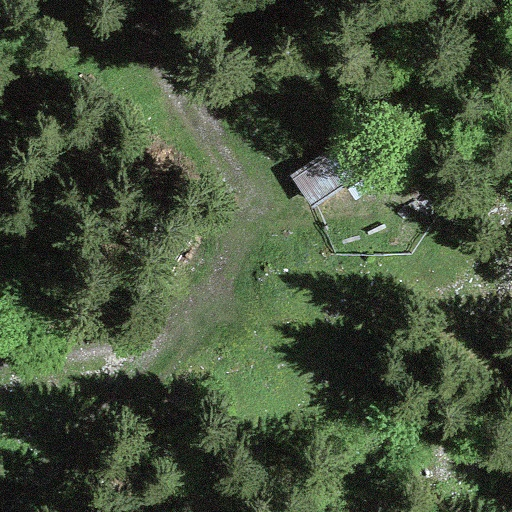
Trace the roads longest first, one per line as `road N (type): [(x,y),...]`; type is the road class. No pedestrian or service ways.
road 1 (track): [(129,344),(218,263),(259,177),(187,103),(140,0)]
road 2 (track): [(0,497),(94,408),(129,344),(0,350)]
